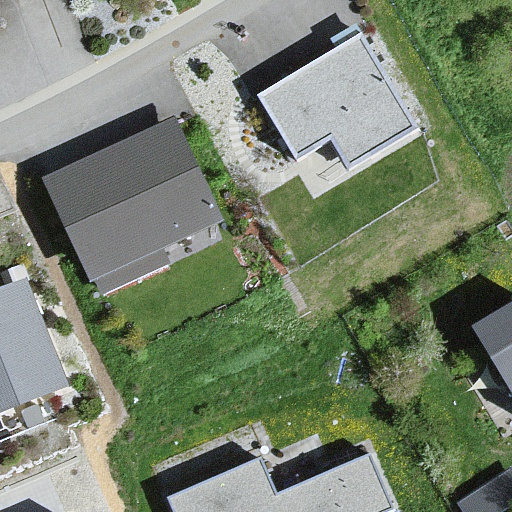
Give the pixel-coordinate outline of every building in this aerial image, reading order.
[(383,14),(267,86),(317,166),(361,139),(383,174),(455,129),(383,14)] [(223,215),(170,108),(42,172),(95,278),(223,215)] [(0,276),(0,404),(63,376),(15,270),(0,276)] [(511,292),(467,318),(511,395),(511,292)] [(411,511),(384,451),(296,491),(281,458),(182,503),(185,511),(411,511)]
